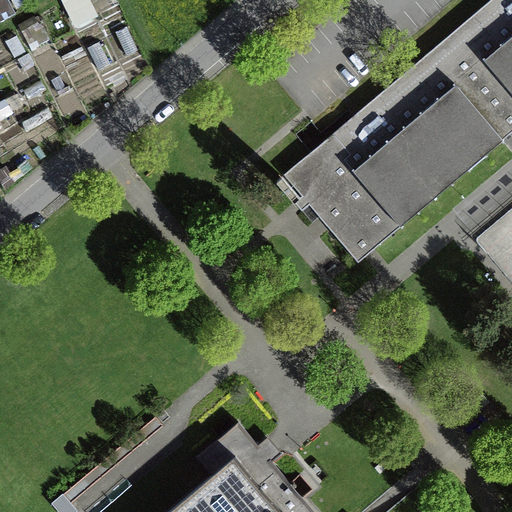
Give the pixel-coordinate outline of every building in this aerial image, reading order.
[(0,0),(0,23),(17,15),(9,0),(0,0)] [(11,0),(17,10),(34,1),(33,0),(11,0)] [(61,0),(76,29),(99,18),(96,12),(112,4),(109,0),(61,0)] [(309,204),(359,262),(511,133),(511,0),(490,0),(276,180),(295,202),(306,193),(309,196),(313,201),(309,204)] [(36,15),(18,26),(31,50),(50,40),(36,15)] [(116,33),(127,57),(139,52),(128,28),(116,33)] [(13,56),(15,59),(26,53),(17,36),(6,42),(10,50),(8,51),(11,57),(13,56)] [(99,70),(110,64),(99,43),(88,49),(99,70)] [(63,60),(84,50),(82,47),(62,57),(63,60)] [(18,60),(25,72),(36,66),(29,54),(18,60)] [(60,76),(51,80),(59,97),(72,91),(69,87),(65,89),(60,76)] [(23,91),(30,101),(47,89),(40,80),(23,91)] [(0,102),(0,122),(14,114),(5,100),(0,102)] [(54,117),(49,108),(22,123),(28,132),(54,117)] [(6,167),(0,170),(0,181),(6,190),(34,170),(27,160),(18,167),(21,173),(14,178),(6,167)] [(69,496),(74,502),(164,426),(159,420),(69,496)] [(314,511),(275,465),(238,422),(198,456),(214,474),(168,511),(314,511)]
